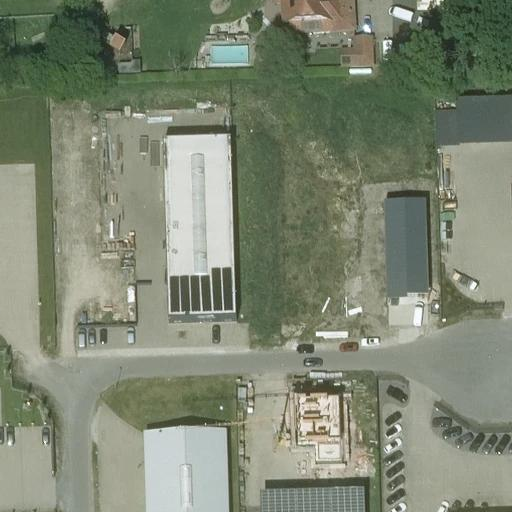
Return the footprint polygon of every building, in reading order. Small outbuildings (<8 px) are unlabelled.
[(273,0),(274,6),(284,5),(285,29),(289,29),(287,38),(354,33),(351,0),(273,0)] [(380,30),(379,11),(371,12),(371,31),(380,30)] [(373,68),(372,42),(356,43),(356,54),(344,54),(344,69),(373,68)] [(165,148),(169,326),(236,324),(231,147),(165,148)] [(429,305),(425,204),(385,206),(388,307),(429,305)] [(144,441),(146,511),(229,511),(227,438),(144,441)] [(275,504),(275,511),(362,511),(362,502),(275,504)]
